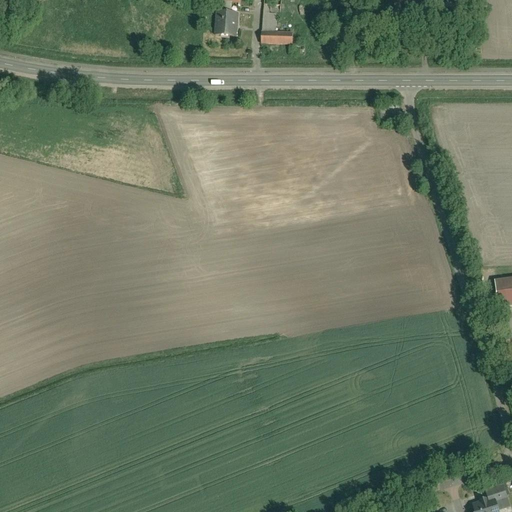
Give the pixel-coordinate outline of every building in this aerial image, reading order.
[(237,13),(215,11),(213,35),(235,37),(237,13)] [(294,34),(262,34),(262,45),(294,46),(294,34)] [(511,281),(492,284),(495,311),(511,309),(511,281)] [(511,341),(495,348),(506,374),(511,370),(511,341)] [(470,499),(474,511),(501,511),(497,499),(508,495),(501,476),(483,483),(486,493),(470,499)]
